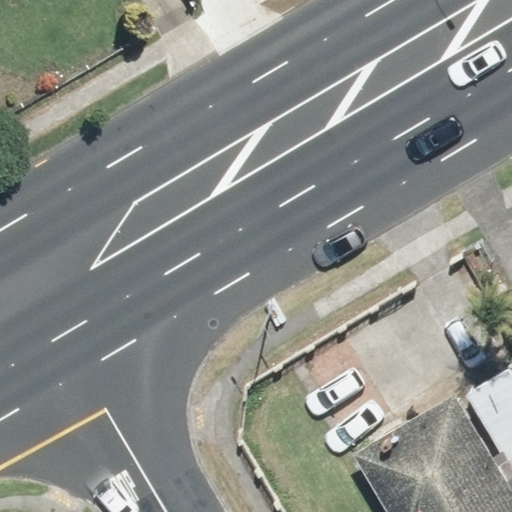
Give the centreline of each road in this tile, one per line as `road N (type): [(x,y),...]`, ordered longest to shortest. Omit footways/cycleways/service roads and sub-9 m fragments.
road 1 (primary): [(43,286),(511,13)]
road 2 (residential): [(172,511),(43,286)]
